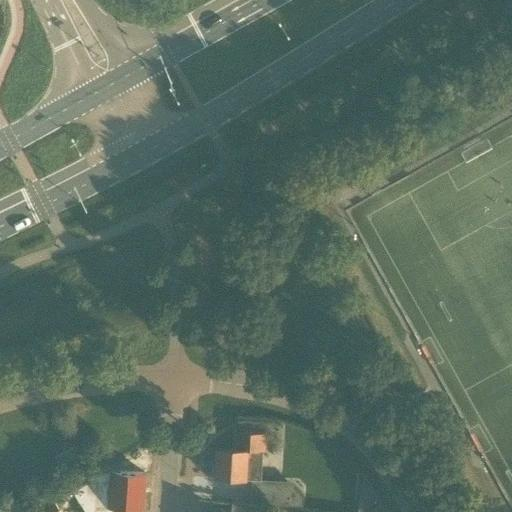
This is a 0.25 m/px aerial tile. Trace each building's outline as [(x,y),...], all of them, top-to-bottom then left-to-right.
[(236,350),(237,336),(227,335),(225,349),(236,350)] [(212,464),(212,470),(215,473),(214,478),(245,480),(245,479),(261,480),(262,451),(264,451),(265,433),(235,431),(234,449),(216,448),(215,461),(212,464)] [(80,454),(76,445),(55,456),(59,465),(80,454)] [(111,469),(80,489),(87,501),(110,487),(108,507),(143,509),(143,495),(144,495),(145,487),(144,486),(144,473),(111,471),(111,469)] [(251,484),(250,503),(297,506),(297,495),(290,487),(251,484)] [(80,489),(79,488),(39,511),(69,511),(87,501),(80,489)] [(261,511),(262,504),(232,501),(230,511),(261,511)]
